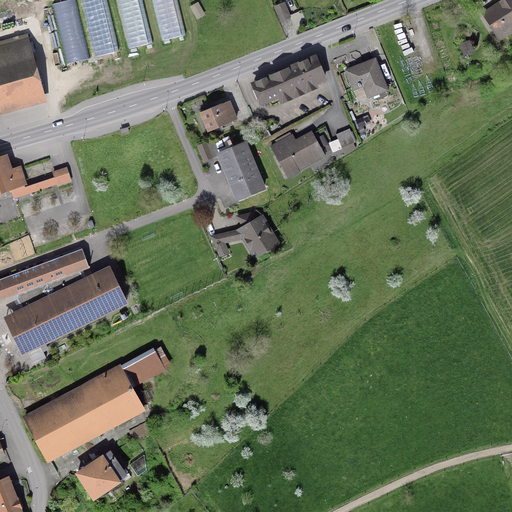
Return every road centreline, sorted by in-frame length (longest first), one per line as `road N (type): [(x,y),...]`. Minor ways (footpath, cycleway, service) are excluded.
road 1 (tertiary): [(0,145),(167,93)]
road 2 (tertiary): [(167,93),(315,36)]
road 3 (residential): [(0,397),(37,486),(37,511)]
